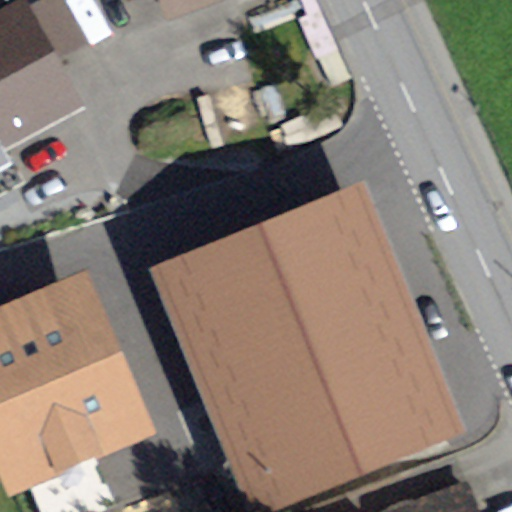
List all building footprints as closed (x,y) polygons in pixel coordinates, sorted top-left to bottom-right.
[(71,0),(48,0),(14,16),(53,97),(106,72),(71,0)] [(167,0),(174,15),(184,11),(179,0),(167,0)] [(192,279),(275,483),(429,420),(345,216),(192,279)] [(115,419),(68,307),(0,336),(0,407),(44,511),(88,511),(108,504),(78,435),(115,419)] [(474,511),(465,488),(413,507),(415,511),(474,511)]
